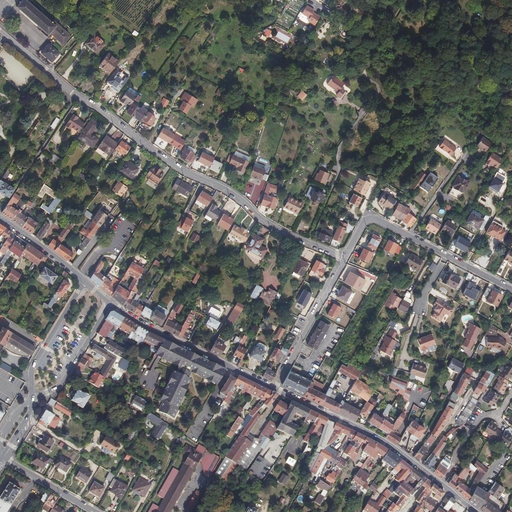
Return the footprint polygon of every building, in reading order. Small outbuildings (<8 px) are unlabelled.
[(75,32),(61,20),(58,23),(54,20),(52,22),(51,21),(50,22),(46,18),(42,14),(43,13),(41,11),(42,11),(42,10),(31,0),(29,3),(25,0),(23,0),(18,7),(39,25),(37,26),(47,35),(49,33),(51,35),(52,34),(57,39),(58,38),(64,43),(68,37),(69,38),(75,32)] [(314,10),(306,6),(302,13),(298,19),(306,23),(308,21),(315,25),(319,17),(312,13),(314,10)] [(97,53),(105,44),(94,34),(86,43),(97,53)] [(42,53),(52,61),(59,53),(49,45),(42,53)] [(459,62),(461,59),(453,53),(451,55),(459,62)] [(109,74),(114,68),(119,62),(108,54),(99,65),(109,74)] [(369,75),(378,80),(382,72),(373,67),(371,71),(369,75)] [(112,84),(119,90),(125,82),(114,74),(108,81),(112,84)] [(334,90),(333,93),(337,95),(341,89),(339,88),(342,84),(330,76),(325,84),(334,90)] [(491,92),(493,88),(487,83),(484,87),(491,92)] [(138,95),(138,94),(129,88),(127,91),(136,97),(138,95)] [(341,88),(341,89),(337,95),(336,96),(341,100),(346,92),(341,88)] [(308,96),(310,93),(306,89),(303,92),(303,91),(298,97),(302,101),(307,95),(308,96)] [(136,97),(127,91),(120,101),(123,104),(125,102),(127,103),(130,105),(134,100),(136,97)] [(198,100),(185,92),(180,99),(183,101),(179,108),(186,113),(190,106),(193,107),(198,100)] [(170,101),(163,98),(160,103),(167,107),(170,101)] [(249,109),(252,110),(254,105),(249,103),(245,112),(247,113),(249,109)] [(140,121),(148,111),(142,107),(141,110),(132,104),(127,112),(140,121)] [(155,118),(151,115),(152,114),(148,112),(143,120),(150,125),(155,118)] [(71,127),(79,132),(84,124),(76,119),(77,117),(73,114),(72,116),(71,116),(66,123),(66,124),(65,126),(70,129),(71,127)] [(505,124),(506,122),(510,125),(511,122),(511,119),(509,118),(508,119),(505,117),(502,122),(505,124)] [(53,128),(59,119),(56,118),(50,126),(53,128)] [(91,134),(97,124),(91,120),(79,137),(92,146),(98,139),(91,134)] [(169,143),(174,135),(163,128),(158,136),(169,143)] [(98,146),(109,155),(118,143),(106,135),(98,146)] [(180,150),(185,141),(174,135),(169,143),(180,150)] [(482,137),(476,145),(479,147),(479,148),(481,150),(482,149),(486,151),(491,143),(482,137)] [(210,141),(206,149),(213,152),(218,142),(212,139),(210,141)] [(456,148),(444,140),(439,147),(439,148),(443,151),(443,150),(450,155),(456,148)] [(131,147),(122,141),(116,149),(124,155),(131,147)] [(57,156),(54,161),(57,163),(62,157),(59,155),(63,149),(57,144),(51,152),(54,154),(57,156)] [(363,147),(357,155),(365,160),(371,152),(363,147)] [(193,153),(187,149),(184,148),(183,151),(184,152),(181,157),(192,163),(196,156),(193,154),(194,153),(193,153)] [(235,151),(233,155),(248,161),(250,157),(235,151)] [(493,165),(497,167),(503,158),(493,152),(486,163),(490,165),(491,163),(493,165)] [(243,173),(248,161),(233,155),(229,163),(237,167),(236,170),(243,173)] [(127,160),(120,170),(131,177),(138,168),(127,160)] [(222,165),(213,160),(209,168),(218,172),(222,165)] [(153,165),(147,173),(150,175),(149,176),(158,182),(164,173),(161,170),(161,169),(156,166),(155,167),(153,165)] [(262,169),(253,166),(249,176),(253,177),(257,178),(261,180),(265,170),(262,169)] [(316,179),(324,183),(329,174),(320,170),(316,179)] [(8,173),(5,171),(0,179),(0,191),(9,197),(14,189),(3,182),(9,173),(8,173)] [(80,172),(77,176),(85,181),(88,177),(80,172)] [(439,178),(430,172),(420,187),(427,193),(432,187),(433,188),(439,178)] [(427,176),(422,173),(411,189),(416,192),(427,176)] [(496,192),(504,179),(496,174),(489,187),(496,192)] [(462,193),(468,182),(458,176),(452,187),(448,195),(459,200),(462,193)] [(359,179),(353,190),(364,195),(364,196),(370,183),(365,180),(364,181),(359,179)] [(120,195),(123,191),(124,189),(125,190),(128,186),(119,180),(112,189),(120,195)] [(176,190),(181,182),(178,180),(172,189),(176,190)] [(190,187),(181,182),(176,190),(187,198),(192,189),(190,188),(190,187)] [(272,191),(277,192),(279,186),(267,182),(260,204),(273,209),(275,202),(276,203),(277,199),(271,196),(272,191)] [(249,196),(253,184),(248,183),(244,194),(249,196)] [(40,197),(41,198),(45,191),(55,199),(51,206),(52,207),(50,210),(43,205),(41,208),(51,215),(63,197),(44,184),(37,195),(40,197)] [(318,201),(321,202),(324,196),(317,193),(313,191),(314,189),(311,187),(307,196),(314,199),(318,201)] [(209,195),(202,191),(196,200),(207,206),(213,197),(209,195)] [(321,202),(324,204),(327,195),(322,193),(318,191),(317,193),(324,196),(321,202)] [(20,197),(15,193),(2,212),(13,220),(18,211),(11,206),(13,202),(16,204),(20,197)] [(353,193),(349,201),(357,206),(362,198),(353,193)] [(396,200),(396,199),(389,194),(388,195),(384,193),(378,202),(390,209),(393,205),(396,200)] [(40,197),(37,195),(32,203),(30,206),(33,209),(40,197)] [(302,204),(288,198),(284,208),(297,214),(302,204)] [(214,222),(221,212),(216,209),(217,206),(213,203),(204,217),(210,220),(211,220),(214,222)] [(399,204),(397,208),(393,214),(403,219),(402,220),(410,226),(415,219),(409,214),(411,212),(410,211),(410,210),(399,204)] [(21,211),(19,209),(18,211),(13,220),(17,222),(22,214),(20,212),(21,211)] [(110,215),(102,209),(93,221),(100,226),(101,227),(110,215)] [(483,219),(479,217),(481,214),(473,210),(467,222),(478,228),(483,219)] [(486,213),(483,219),(478,228),(482,230),(490,215),(486,213)] [(28,217),(22,214),(17,222),(23,226),(28,217)] [(235,220),(225,214),(218,225),(228,230),(235,220)] [(193,221),(183,216),(177,226),(187,232),(193,221)] [(38,223),(28,217),(23,226),(32,233),(38,223)] [(434,233),(440,225),(430,218),(423,227),(428,230),(428,229),(430,231),(434,233)] [(69,225),(67,224),(58,236),(60,237),(62,239),(72,226),(77,220),(74,219),(69,225)] [(439,231),(443,234),(445,231),(450,235),(456,226),(447,220),(441,229),(439,231)] [(486,232),(500,241),(506,231),(502,228),(503,226),(493,220),(486,232)] [(40,239),(50,224),(45,221),(35,236),(40,239)] [(100,226),(93,221),(86,230),(90,233),(90,234),(93,237),(100,226)] [(347,224),(339,221),(337,227),(332,239),(340,242),(344,232),(347,224)] [(244,243),(249,234),(246,232),(247,231),(242,228),(241,229),(234,226),(228,235),(241,241),(244,243)] [(321,227),(317,238),(328,242),(332,232),(321,227)] [(1,233),(0,235),(4,238),(1,242),(2,242),(0,244),(2,246),(8,236),(11,232),(5,228),(1,233)] [(90,233),(86,230),(82,228),(79,233),(85,237),(86,236),(88,237),(90,234),(90,233)] [(195,244),(200,237),(194,233),(190,240),(195,244)] [(380,238),(372,234),(367,246),(375,250),(380,238)] [(265,249),(259,246),(262,240),(254,235),(247,248),(261,257),(265,249)] [(472,242),(458,235),(452,246),(465,253),(472,242)] [(8,236),(2,246),(1,248),(0,249),(0,252),(5,255),(8,249),(14,240),(8,236)] [(88,237),(86,236),(85,237),(78,248),(76,251),(76,254),(79,255),(91,239),(88,237)] [(54,250),(59,243),(57,242),(53,239),(48,245),(54,250)] [(5,255),(0,262),(3,264),(11,252),(19,257),(24,248),(14,240),(8,249),(5,255)] [(398,255),(402,247),(388,240),(383,249),(392,254),(393,252),(398,255)] [(54,250),(68,260),(73,253),(59,243),(54,250)] [(24,248),(19,257),(13,267),(15,268),(23,256),(33,263),(37,265),(40,260),(43,255),(27,244),(24,248)] [(374,252),(366,247),(358,262),(367,266),(374,252)] [(116,252),(109,263),(113,265),(120,255),(116,252)] [(417,270),(422,262),(416,259),(416,257),(411,254),(405,264),(417,270)] [(296,258),(290,268),(293,270),(292,271),(294,271),(300,275),(302,276),(308,264),(299,259),(298,260),(296,258)] [(120,263),(117,260),(113,265),(111,268),(117,272),(121,266),(119,264),(120,263)] [(132,261),(128,268),(120,280),(123,282),(128,274),(134,278),(126,290),(121,286),(118,284),(111,295),(123,305),(134,285),(135,283),(139,276),(144,268),(132,261)] [(316,261),(311,270),(321,275),(326,266),(316,261)] [(437,265),(432,262),(429,268),(433,271),(437,265)] [(40,275),(51,283),(56,276),(44,268),(40,275)] [(7,276),(16,282),(20,274),(11,269),(7,276)] [(321,275),(311,270),(309,274),(318,279),(321,275)] [(367,280),(350,271),(343,282),(360,290),(367,280)] [(195,283),(201,273),(198,272),(197,273),(192,282),(195,283)] [(459,287),(464,278),(454,272),(452,275),(447,272),(442,281),(454,288),(456,285),(459,287)] [(114,277),(108,273),(106,277),(111,281),(114,277)] [(16,282),(23,287),(28,279),(20,274),(16,282)] [(158,276),(156,275),(149,286),(151,288),(158,276)] [(480,278),(472,275),(463,293),(476,300),(481,289),(476,286),(480,278)] [(106,277),(100,286),(105,290),(106,291),(111,295),(118,284),(120,281),(116,279),(114,277),(111,281),(106,277)] [(63,280),(58,288),(47,305),(45,308),(48,309),(58,294),(61,296),(69,284),(63,280)] [(264,287),(256,283),(249,296),(257,300),(262,291),(264,287)] [(314,289),(305,284),(297,298),(307,304),(314,289)] [(134,285),(123,305),(128,308),(133,299),(131,298),(134,292),(133,292),(136,286),(134,285)] [(353,292),(343,286),(337,296),(347,301),(353,292)] [(487,288),(483,295),(489,298),(487,301),(496,306),(501,295),(487,288)] [(133,299),(128,308),(133,312),(139,303),(136,301),(142,291),(138,289),(136,293),(137,294),(133,299)] [(262,291),(257,300),(261,303),(269,307),(272,303),(274,298),(276,294),(270,290),(268,294),(262,291)] [(397,308),(402,300),(397,297),(395,296),(395,295),(391,292),(383,306),(395,313),(397,308)] [(139,303),(133,312),(139,315),(141,313),(145,306),(150,298),(148,296),(142,305),(139,303)] [(449,316),(453,309),(437,299),(433,304),(435,306),(433,310),(435,310),(431,316),(439,321),(444,313),(449,316)] [(409,303),(402,300),(397,308),(404,312),(409,303)] [(232,326),(244,305),(237,301),(229,317),(226,322),(232,326)] [(178,302),(173,311),(176,312),(178,313),(183,305),(178,302)] [(341,308),(334,303),(327,313),(336,318),(341,308)] [(166,309),(158,304),(153,312),(149,318),(160,324),(167,312),(166,309)] [(153,312),(145,306),(141,313),(149,318),(153,312)] [(216,320),(221,312),(211,307),(208,312),(211,313),(209,316),(216,320)] [(204,316),(191,309),(189,313),(185,320),(189,323),(192,318),(193,316),(201,321),(204,316)] [(118,328),(124,318),(113,311),(109,312),(105,320),(106,320),(98,334),(100,335),(105,338),(113,325),(118,328)] [(173,311),(163,328),(171,332),(175,324),(170,321),(172,319),(176,312),(173,311)] [(219,322),(216,320),(209,316),(206,323),(216,329),(219,322)] [(127,334),(133,324),(124,318),(118,328),(114,333),(116,334),(117,335),(120,330),(127,334)] [(189,323),(185,320),(185,321),(182,326),(178,335),(185,339),(188,333),(185,331),(186,329),(188,326),(189,323)] [(320,321),(306,345),(308,345),(315,349),(328,326),(320,321)] [(473,342),(481,329),(470,322),(467,327),(469,329),(464,337),(466,338),(473,342)] [(178,335),(182,326),(175,323),(175,324),(171,332),(178,335)] [(128,343),(138,327),(133,324),(127,334),(129,335),(125,341),(128,343)] [(491,324),(484,335),(486,337),(486,347),(495,347),(500,350),(505,341),(498,337),(496,337),(497,331),(499,329),(491,324)] [(0,353),(3,349),(8,353),(11,355),(15,356),(19,357),(26,358),(28,358),(29,356),(31,357),(36,347),(0,325),(0,353)] [(105,338),(109,341),(114,333),(118,328),(113,325),(105,338)] [(143,342),(148,333),(138,327),(128,343),(130,344),(135,337),(139,339),(137,344),(141,346),(143,342)] [(279,329),(274,337),(279,340),(284,331),(279,329)] [(384,342),(379,350),(389,356),(392,351),(390,350),(395,342),(393,340),(397,334),(390,330),(387,337),(385,339),(384,338),(383,341),(384,342)] [(158,349),(162,342),(163,340),(148,333),(143,342),(151,346),(158,349)] [(431,334),(416,340),(421,351),(427,349),(426,348),(435,345),(431,334)] [(100,335),(94,345),(103,350),(105,348),(109,341),(105,338),(100,335)] [(241,358),(246,349),(242,346),(247,336),(244,335),(242,339),(238,345),(233,355),(241,359),(241,358)] [(227,341),(218,336),(210,350),(219,355),(227,341)] [(238,345),(242,339),(236,336),(233,342),(238,345)] [(469,348),(473,342),(466,338),(462,344),(469,348)] [(105,348),(119,356),(124,350),(112,342),(109,341),(105,348)] [(155,353),(155,354),(158,355),(161,357),(164,351),(165,351),(168,345),(164,343),(162,342),(158,349),(155,353)] [(257,342),(255,346),(264,351),(266,347),(266,346),(259,342),(257,342)] [(127,351),(130,344),(128,343),(124,350),(119,356),(123,358),(127,351)] [(109,358),(99,375),(105,378),(106,375),(117,359),(103,350),(94,345),(91,350),(96,353),(95,356),(100,359),(101,356),(104,358),(105,356),(109,358)] [(164,351),(161,357),(161,358),(168,361),(169,359),(181,365),(187,354),(175,348),(174,350),(172,349),(173,347),(172,346),(172,345),(171,345),(170,345),(169,345),(168,345),(165,351),(164,351)] [(260,361),(265,352),(264,351),(255,346),(250,356),(260,361)] [(280,350),(279,352),(283,354),(279,362),(281,363),(284,358),(288,349),(282,346),(280,350)] [(280,350),(275,347),(273,351),(269,358),(274,361),(279,352),(280,350)] [(283,354),(279,352),(274,361),(278,363),(279,362),(283,354)] [(87,361),(84,366),(87,368),(92,359),(84,354),(82,358),(87,361)] [(181,365),(191,370),(197,359),(194,357),(189,367),(186,365),(190,356),(187,354),(181,365)] [(189,367),(194,357),(194,356),(193,355),(192,355),(191,355),(190,356),(186,365),(189,367)] [(127,369),(130,363),(126,360),(123,358),(119,364),(127,369)] [(281,376),(282,373),(280,372),(283,366),(282,366),(284,364),(283,363),(286,359),(284,358),(281,363),(275,373),(281,376)] [(458,373),(463,364),(452,358),(447,367),(451,369),(451,370),(455,372),(455,371),(458,373)] [(212,380),(218,383),(225,372),(218,369),(216,368),(216,367),(216,366),(215,366),(214,365),(213,365),(212,366),(211,368),(209,367),(210,365),(209,365),(197,359),(191,370),(204,376),(203,378),(211,382),(212,380)] [(360,374),(362,370),(348,363),(348,364),(346,366),(360,374)] [(282,386),(303,395),(311,381),(298,374),(302,369),(294,364),(282,386)] [(357,379),(360,374),(346,366),(346,367),(341,364),(337,371),(340,372),(354,380),(355,378),(357,379)] [(412,364),(409,374),(422,378),(425,369),(421,367),(416,365),(416,366),(412,364)] [(498,375),(499,376),(506,380),(508,377),(509,378),(511,373),(511,368),(506,365),(501,373),(500,372),(498,375)] [(467,366),(452,393),(459,396),(469,376),(473,368),(467,366)] [(267,367),(263,376),(271,380),(275,373),(270,370),(270,368),(267,367)] [(479,390),(483,392),(486,387),(494,375),(486,370),(478,383),(473,392),(477,394),(479,390)] [(99,375),(95,372),(89,382),(99,388),(105,378),(99,375)] [(166,398),(159,412),(172,418),(176,409),(175,408),(177,404),(178,405),(183,396),(181,395),(182,392),(183,392),(184,392),(185,392),(185,391),(185,390),(184,389),(189,379),(184,377),(182,381),(181,380),(183,376),(176,373),(164,397),(166,398)] [(275,373),(271,380),(277,383),(281,376),(275,373)] [(245,380),(238,376),(236,380),(229,391),(233,393),(236,387),(241,390),(244,386),(243,385),(245,380)] [(505,384),(507,381),(506,380),(499,376),(497,379),(498,380),(493,388),(501,393),(506,385),(505,384)] [(229,391),(236,380),(230,377),(219,393),(220,394),(219,396),(224,399),(229,391)] [(374,389),(357,379),(355,378),(354,380),(348,392),(351,393),(352,394),(353,392),(367,400),(369,397),(374,389)] [(332,410),(337,412),(341,404),(341,405),(343,401),(343,400),(342,399),(341,399),(339,403),(336,402),(332,400),(335,395),(330,393),(332,389),(331,389),(335,381),(333,379),(331,382),(328,387),(320,403),(332,410)] [(241,390),(239,394),(242,396),(245,392),(250,395),(256,385),(245,380),(243,385),(244,386),(241,390)] [(303,395),(320,403),(328,387),(312,380),(311,381),(303,395)] [(128,397),(130,393),(114,384),(110,389),(122,396),(123,394),(128,397)] [(256,385),(250,395),(250,397),(251,397),(252,396),(261,400),(266,390),(256,385)] [(265,402),(272,393),(266,390),(261,400),(265,402)] [(494,403),(499,395),(491,390),(486,398),(485,397),(482,401),(490,406),(492,402),(494,403)] [(82,408),(89,396),(85,393),(84,394),(77,391),(72,400),(78,404),(77,405),(82,408)] [(224,399),(223,401),(226,403),(233,393),(229,391),(224,399)] [(343,400),(343,401),(345,403),(351,393),(348,392),(346,396),(343,400)] [(264,406),(267,408),(270,404),(274,399),(277,395),(272,393),(265,402),(261,406),(261,407),(262,408),(264,406)] [(376,401),(379,403),(383,396),(379,393),(375,400),(376,401)] [(458,397),(451,394),(449,399),(448,401),(454,404),(458,397)] [(144,401),(143,402),(142,401),(143,400),(141,399),(140,400),(139,399),(140,398),(136,396),(131,405),(142,412),(147,403),(144,401)] [(366,401),(373,406),(376,401),(375,400),(369,397),(367,400),(366,401)] [(69,416),(71,411),(62,405),(56,401),(50,398),(47,403),(55,408),(55,407),(69,416)] [(479,401),(474,398),(472,402),(470,401),(455,424),(460,427),(463,424),(475,405),(476,406),(479,401)] [(337,412),(355,421),(359,413),(366,402),(361,400),(356,408),(345,403),(343,401),(341,405),(341,404),(337,412)] [(283,416),(288,407),(280,401),(274,410),(283,416)] [(366,402),(359,413),(367,418),(373,406),(366,401),(366,402)] [(448,401),(448,402),(444,410),(443,410),(441,413),(430,434),(426,439),(421,447),(414,456),(419,460),(429,445),(438,432),(447,418),(455,404),(454,404),(448,401)] [(280,430),(287,434),(292,424),(290,423),(296,413),(301,416),(304,408),(294,404),(291,402),(288,407),(283,416),(278,427),(277,428),(280,430)] [(368,421),(377,427),(383,419),(391,406),(388,404),(382,413),(379,417),(373,413),(368,421)] [(233,419),(235,420),(237,417),(243,408),(240,407),(233,419)] [(250,414),(253,416),(256,412),(258,410),(255,407),(250,414)] [(305,418),(309,410),(307,409),(304,408),(301,416),(303,417),(305,418)] [(376,409),(373,413),(379,417),(382,413),(376,409)] [(38,422),(43,426),(45,422),(48,425),(48,424),(55,428),(60,420),(53,416),(54,415),(46,410),(38,422)] [(313,423),(318,414),(309,410),(305,418),(303,422),(308,424),(309,422),(310,421),(313,423)] [(139,416),(132,412),(129,417),(135,421),(139,416)] [(231,461),(236,465),(237,464),(254,438),(248,434),(261,416),(256,412),(253,416),(252,417),(244,429),(227,453),(225,456),(224,457),(225,457),(215,474),(220,477),(231,461)] [(149,413),(145,418),(158,426),(152,435),(158,439),(167,425),(149,413)] [(388,433),(385,437),(393,443),(396,445),(400,439),(397,437),(396,436),(399,432),(396,430),(401,422),(400,422),(404,415),(401,413),(393,425),(388,433)] [(244,429),(252,417),(253,416),(250,414),(241,426),(244,429)] [(320,424),(324,426),(327,420),(327,419),(318,414),(313,423),(313,424),(307,433),(312,437),(313,437),(314,435),(318,428),(320,424)] [(235,420),(230,428),(229,429),(228,432),(226,435),(230,438),(233,434),(235,431),(235,432),(242,420),(237,417),(235,420)] [(314,452),(319,455),(322,448),(326,444),(332,432),(333,430),(336,423),(327,419),(327,420),(324,426),(323,430),(320,438),(319,442),(316,448),(314,452)] [(377,427),(388,433),(393,425),(383,419),(377,427)] [(257,445),(263,449),(272,436),(275,431),(277,428),(278,427),(270,421),(258,439),(259,439),(257,445)] [(411,434),(418,424),(412,421),(408,427),(405,430),(411,434)] [(335,434),(339,436),(340,436),(341,434),(347,436),(350,430),(336,423),(333,430),(336,431),(335,434)] [(496,429),(497,428),(489,423),(484,431),(491,436),(491,437),(494,439),(499,431),(496,429)] [(288,435),(291,437),(294,433),(293,432),(296,427),(294,426),(292,424),(287,434),(288,435)] [(424,428),(418,424),(411,434),(409,436),(409,438),(413,441),(416,437),(417,438),(424,428)] [(453,427),(443,436),(445,438),(450,433),(454,430),(454,429),(453,427)] [(320,438),(323,430),(318,428),(314,435),(320,438)] [(322,448),(328,446),(333,442),(339,436),(335,434),(336,431),(333,430),(332,432),(326,444),(322,448)] [(349,444),(356,448),(359,444),(352,441),(356,433),(352,431),(349,438),(350,439),(349,441),(350,442),(349,444)] [(503,433),(499,431),(494,439),(498,442),(498,440),(506,445),(511,437),(503,432),(503,433)] [(361,441),(363,442),(366,437),(356,433),(352,441),(359,444),(361,441)] [(45,436),(41,441),(40,440),(37,445),(46,452),(53,441),(45,436)] [(435,447),(430,453),(435,457),(445,443),(442,441),(445,438),(443,436),(435,447)] [(101,450),(108,454),(110,451),(113,452),(114,452),(118,445),(105,437),(100,444),(103,446),(101,450)] [(175,445),(180,448),(185,439),(180,437),(175,445)] [(363,442),(363,443),(366,445),(362,452),(369,456),(377,443),(366,437),(363,442)] [(258,452),(260,453),(263,449),(257,445),(259,439),(258,439),(254,438),(237,464),(246,470),(258,452)] [(377,443),(369,456),(374,459),(377,454),(383,458),(389,450),(383,447),(377,443)] [(148,511),(169,511),(199,459),(201,461),(205,474),(209,477),(220,458),(206,450),(206,449),(199,444),(195,450),(186,445),(182,452),(188,455),(180,470),(174,467),(159,494),(164,497),(159,505),(154,502),(148,511)] [(306,460),(309,461),(314,452),(316,448),(307,444),(301,456),(306,460)] [(351,451),(354,452),(356,448),(349,444),(343,453),(348,456),(351,451)] [(322,448),(319,455),(324,458),(329,461),(332,455),(335,456),(337,452),(329,448),(328,446),(322,448)] [(333,463),(334,464),(338,458),(340,454),(341,451),(339,450),(337,452),(335,456),(332,455),(329,461),(332,462),(333,463)] [(389,450),(383,458),(382,460),(387,464),(395,455),(389,450)] [(305,469),(310,472),(319,455),(314,452),(309,461),(305,469)] [(422,464),(432,472),(436,467),(433,465),(436,461),(433,459),(435,457),(430,453),(422,464)] [(32,462),(42,468),(47,460),(37,454),(32,462)] [(350,458),(346,464),(349,466),(356,457),(353,454),(350,458)] [(319,455),(310,472),(315,474),(318,468),(320,464),(324,458),(319,455)] [(395,455),(387,464),(391,467),(388,471),(390,472),(393,469),(401,460),(395,455)] [(246,473),(262,483),(273,466),(258,456),(247,472),(246,473)] [(65,471),(70,463),(60,457),(55,465),(65,471)] [(390,472),(394,476),(400,469),(399,468),(400,467),(403,470),(394,480),(397,481),(393,486),(394,486),(396,488),(402,481),(403,480),(412,469),(401,460),(393,469),(390,472)] [(487,470),(476,460),(473,466),(476,468),(475,469),(478,471),(472,482),(476,484),(487,470)] [(225,481),(236,465),(231,461),(220,477),(225,481)] [(336,465),(342,469),(345,464),(339,461),(336,465)] [(432,472),(440,478),(445,472),(449,465),(445,462),(442,466),(439,464),(436,467),(432,472)] [(473,466),(468,462),(457,475),(462,479),(469,468),(473,471),(475,469),(476,468),(473,466)] [(86,483),(92,473),(82,467),(76,477),(86,483)] [(360,469),(353,479),(357,483),(355,487),(354,487),(358,490),(361,486),(364,481),(369,475),(362,470),(360,469)] [(419,482),(423,477),(412,469),(403,480),(406,483),(411,477),(419,482)] [(111,482),(114,475),(109,472),(105,479),(111,482)] [(326,479),(333,483),(338,475),(336,473),(333,477),(330,475),(329,474),(326,479)] [(282,474),(278,482),(284,485),(289,477),(282,474)] [(453,476),(447,484),(453,488),(459,481),(455,478),(457,476),(455,474),(453,476)] [(151,490),(155,483),(152,482),(150,484),(139,478),(133,490),(144,496),(148,489),(151,490)] [(433,485),(426,479),(421,486),(424,488),(421,493),(415,500),(420,504),(424,497),(433,485)] [(116,494),(115,496),(120,499),(127,486),(116,480),(112,488),(110,491),(116,494)] [(320,495),(319,494),(314,502),(319,505),(324,497),(331,486),(325,482),(324,483),(320,481),(316,487),(322,491),(320,495)] [(364,481),(361,486),(367,490),(369,488),(370,486),(364,481)] [(411,496),(416,492),(402,481),(396,488),(390,494),(386,499),(388,500),(392,503),(394,505),(402,495),(406,499),(410,495),(411,496)] [(459,481),(453,488),(461,494),(466,487),(459,481)] [(89,491),(99,497),(104,488),(94,482),(89,491)] [(495,482),(487,492),(490,494),(496,498),(503,488),(495,482)] [(0,511),(6,511),(20,490),(14,486),(9,483),(0,496),(0,511)] [(375,491),(378,487),(372,483),(370,486),(369,488),(374,492),(375,491)] [(476,484),(474,490),(468,499),(480,508),(485,501),(490,494),(487,492),(476,484)] [(444,493),(433,485),(424,497),(427,499),(431,492),(435,495),(433,498),(438,501),(444,493)] [(361,486),(358,490),(355,495),(357,496),(360,492),(359,492),(360,490),(364,494),(367,490),(361,486)] [(390,494),(396,488),(394,486),(389,492),(386,490),(382,495),(383,496),(386,499),(390,494)] [(466,487),(461,494),(468,500),(468,499),(474,490),(471,488),(470,490),(466,487)] [(197,490),(192,497),(198,501),(202,493),(197,490)] [(44,503),(49,495),(45,493),(40,500),(44,503)] [(52,509),(55,504),(56,503),(51,500),(53,497),(50,495),(49,495),(44,503),(41,508),(46,511),(50,507),(52,509)] [(377,511),(382,505),(386,499),(383,496),(382,495),(377,503),(376,503),(379,505),(380,506),(376,511),(377,511)] [(407,499),(406,499),(402,495),(394,505),(392,503),(387,510),(385,511),(394,511),(396,509),(398,511),(407,499)] [(198,501),(192,497),(191,497),(185,508),(192,511),(198,501)] [(424,497),(420,504),(418,507),(421,509),(424,506),(430,511),(435,505),(427,499),(424,497)] [(444,510),(447,511),(449,509),(455,502),(451,498),(445,505),(447,507),(444,510)] [(376,511),(380,506),(379,505),(376,503),(376,504),(369,500),(363,510),(366,511),(376,511)] [(485,501),(480,508),(482,510),(484,511),(499,511),(488,503),(485,501)] [(451,511),(456,507),(458,508),(460,506),(455,502),(449,509),(447,511),(446,511),(451,511)]
